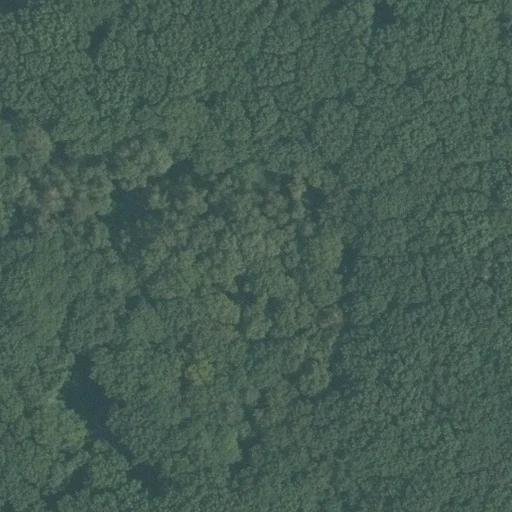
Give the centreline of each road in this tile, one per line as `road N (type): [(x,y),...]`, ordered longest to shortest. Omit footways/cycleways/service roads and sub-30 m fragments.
road 1 (unclassified): [(195,511),(0,388)]
road 2 (track): [(129,0),(0,37)]
